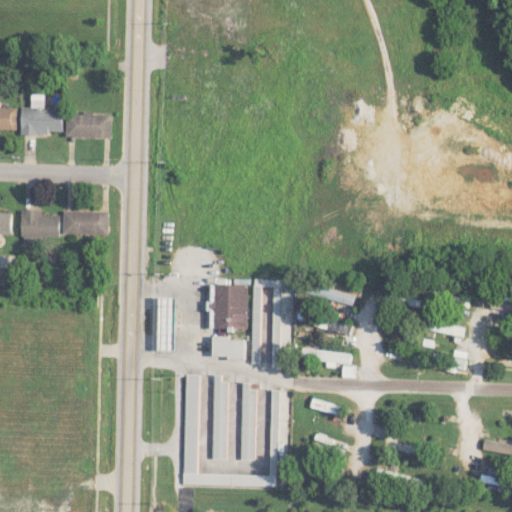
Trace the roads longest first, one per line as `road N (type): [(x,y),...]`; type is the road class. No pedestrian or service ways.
road 1 (secondary): [(126,511),(138,0)]
road 2 (residential): [(294,376),(511,382)]
road 3 (residential): [(294,376),(130,349)]
road 4 (residential): [(0,170),(134,175)]
